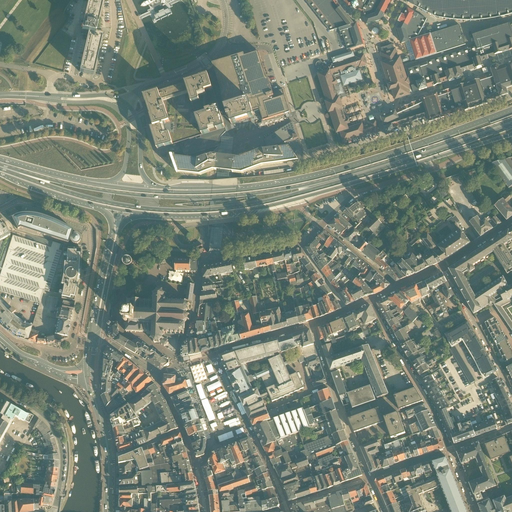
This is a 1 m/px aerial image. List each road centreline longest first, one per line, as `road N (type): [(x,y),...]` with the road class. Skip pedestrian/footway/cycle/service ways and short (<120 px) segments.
road 1 (secondary): [(143,214),(253,209),(511,134)]
road 2 (secondary): [(511,110),(284,182),(160,191)]
road 3 (primary): [(36,179),(109,202),(167,209),(259,202),(321,184)]
road 4 (primary): [(321,184),(180,198),(36,179)]
road 5 (unclassified): [(76,334),(89,227),(20,202),(0,211)]
road 6 (primary): [(321,184),(511,121)]
road 7 (residential): [(300,242),(205,263),(175,359)]
road 8 (unclassified): [(219,47),(267,49),(308,162),(320,157)]
road 9 (residential): [(370,299),(450,449)]
road 10 (unclassified): [(356,191),(511,140)]
road 11 (residential): [(443,265),(511,398)]
road 12 (residential): [(53,511),(62,466),(56,433),(34,408),(3,392)]
road 13 (residential): [(177,367),(312,324)]
road 14 (secondary): [(96,337),(120,228),(143,214)]
road 15 (residential): [(382,511),(330,384)]
road 16 (secondary): [(97,205),(111,228),(89,336)]
